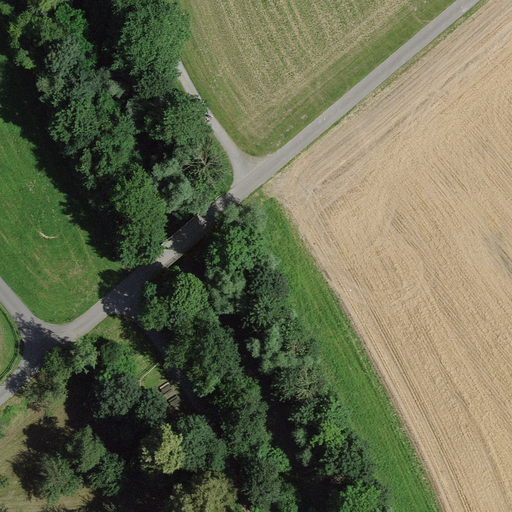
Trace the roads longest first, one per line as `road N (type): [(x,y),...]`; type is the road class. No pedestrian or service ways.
road 1 (unclassified): [(471,0),(0,398)]
road 2 (track): [(249,511),(197,402),(125,293)]
road 3 (track): [(259,177),(181,72),(153,0)]
